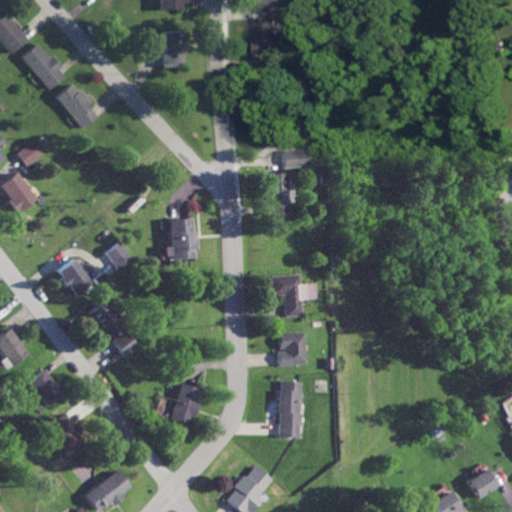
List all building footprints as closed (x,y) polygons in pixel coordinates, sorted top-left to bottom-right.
[(177,0),(154,0),(155,9),(178,8),(177,0)] [(0,44),(8,53),(25,37),(0,9),(0,44)] [(255,58),(277,57),(275,16),(254,16),(255,58)] [(177,30),(158,31),(159,66),(178,65),(177,30)] [(17,56),(45,89),(62,74),(34,42),(17,56)] [(96,114),(69,81),(52,96),(79,128),(96,114)] [(13,153),(23,167),(40,154),(30,140),(13,153)] [(280,168),(308,166),(307,149),(279,150),(280,168)] [(0,191),(6,199),(3,201),(13,214),(33,198),(12,171),(0,180),(0,191)] [(283,214),(282,172),(254,173),(256,215),(283,214)] [(163,246),(157,246),(158,259),(189,257),(188,232),(185,232),(184,218),(162,219),(163,246)] [(127,258),(114,242),(100,252),(113,269),(127,258)] [(51,270),(61,287),(64,285),(70,294),(86,284),(70,258),(51,270)] [(280,316),(297,315),(297,299),(313,299),(312,283),(295,283),(295,274),(265,275),(266,295),(279,295),(280,316)] [(81,312),(101,340),(104,338),(118,358),(132,348),(98,300),(81,312)] [(0,358),(6,366),(23,354),(4,328),(0,330),(0,358)] [(275,351),(273,351),(273,365),(302,364),(301,332),(275,333),(275,351)] [(19,381),(39,407),(55,394),(35,368),(19,381)] [(295,437),(297,381),(275,380),(273,437),(295,437)] [(186,425),(194,388),(174,383),(165,420),(186,425)] [(238,511),(248,511),(258,500),(254,497),(268,479),(249,464),(222,498),(238,511)] [(92,511),(95,511),(127,488),(112,469),(79,495),(92,511)] [(495,489),(487,470),(466,478),(474,497),(495,489)] [(453,511),(459,509),(448,491),(412,511),(453,511)]
